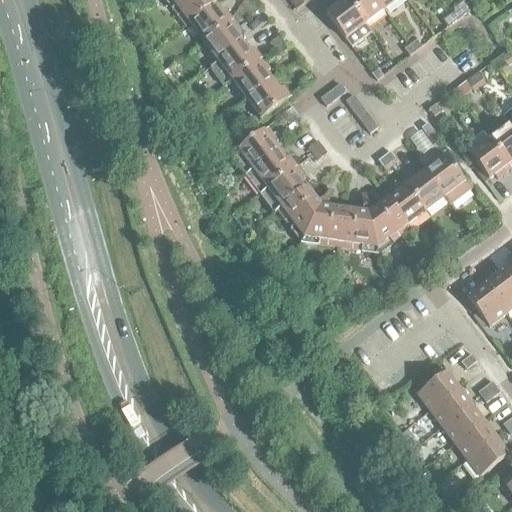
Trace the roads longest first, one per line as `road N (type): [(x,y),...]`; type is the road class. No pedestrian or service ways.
road 1 (secondary): [(221,511),(191,476),(124,341),(29,0)]
road 2 (secondary): [(0,12),(123,410),(187,511)]
road 3 (residential): [(511,378),(429,285),(511,229),(502,217),(511,211)]
road 4 (residential): [(390,118),(401,133),(363,163),(351,163),(305,103),(337,79)]
